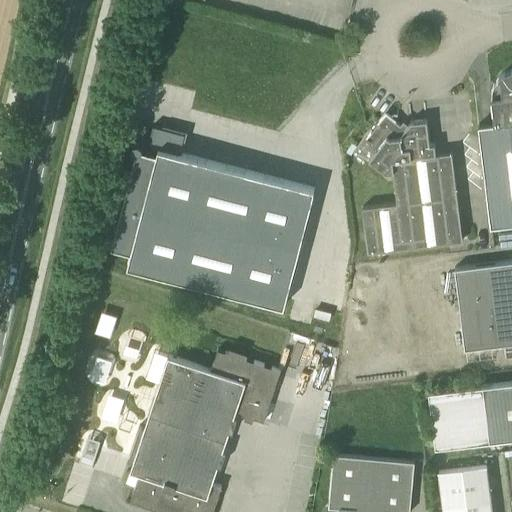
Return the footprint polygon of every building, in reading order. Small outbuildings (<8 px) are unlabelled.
[(493,88),(492,92),(491,98),(494,123),(479,124),(489,226),(511,223),(511,68),(511,69),(505,72),(499,77),(494,83),(493,88)] [(463,239),(458,196),(452,151),(436,153),(435,143),(430,144),(427,119),(411,121),(403,131),(398,127),(401,124),(386,113),(362,143),(373,152),(369,157),(394,176),(397,202),(363,206),(369,251),(463,239)] [(132,149),(136,152),(111,245),(131,250),(127,265),(284,306),(315,187),(179,152),(185,133),(154,125),(147,149),(143,148),(142,143),(139,141),(134,141),(131,145),(132,149)] [(511,259),(455,266),(465,348),(505,343),(507,355),(511,354),(511,259)] [(150,411),(227,437),(236,410),(264,419),(280,368),(218,347),(211,367),(188,360),(169,354),(150,411)] [(511,380),(484,384),(430,391),(436,446),(490,439),(511,436),(511,380)] [(130,500),(167,511),(212,511),(222,485),(212,482),(227,437),(150,411),(145,426),(140,424),(129,456),(134,457),(130,469),(140,472),(130,500)] [(400,511),(409,511),(415,460),(334,452),(329,503),(324,503),(323,511),(389,511),(390,511),(400,511)] [(444,511),(492,511),(486,464),(439,469),(444,511)]
